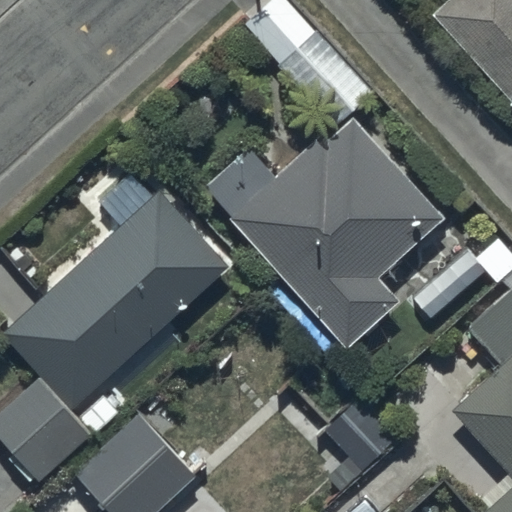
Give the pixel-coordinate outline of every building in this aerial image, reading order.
[(373,94),(284,0),(269,0),(246,23),(283,63),(276,69),(334,131),(373,94)] [(511,0),(450,0),(432,17),(511,105),(511,0)] [(444,218),(354,118),(329,141),(323,134),(273,179),(246,149),(201,190),(347,352),(401,303),(378,278),(444,218)] [(229,267),(159,191),(2,335),(42,379),(0,417),(0,439),(41,484),(93,436),(70,412),(229,267)] [(409,294),(431,319),(485,270),(497,284),(511,271),(511,256),(499,242),(478,261),(464,246),(409,294)] [(511,511),(511,288),(465,330),(500,369),(451,412),(511,480),(511,490),(487,511),(511,511)] [(363,472),(395,439),(354,399),(322,431),(363,472)] [(137,415),(73,474),(108,511),(158,511),(196,478),(137,415)]
